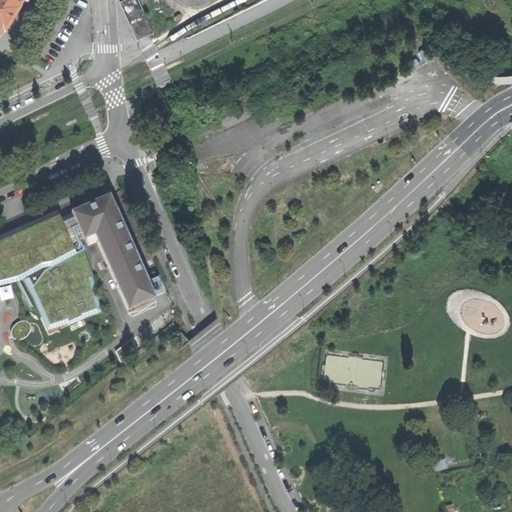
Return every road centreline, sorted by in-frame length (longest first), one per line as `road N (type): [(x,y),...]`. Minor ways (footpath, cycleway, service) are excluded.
road 1 (primary): [(192,376),(511,106)]
road 2 (unclassified): [(237,397),(121,134)]
road 3 (residential): [(0,192),(121,134)]
road 4 (residential): [(288,511),(237,397)]
road 5 (primary): [(105,444),(0,508)]
